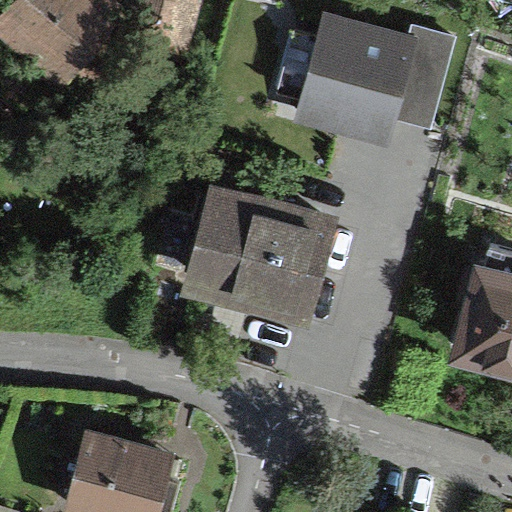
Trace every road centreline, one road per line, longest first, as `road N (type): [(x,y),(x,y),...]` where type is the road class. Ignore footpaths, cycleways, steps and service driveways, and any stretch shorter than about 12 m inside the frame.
road 1 (residential): [(0,357),(146,364),(272,405)]
road 2 (residential): [(272,405),(511,481)]
